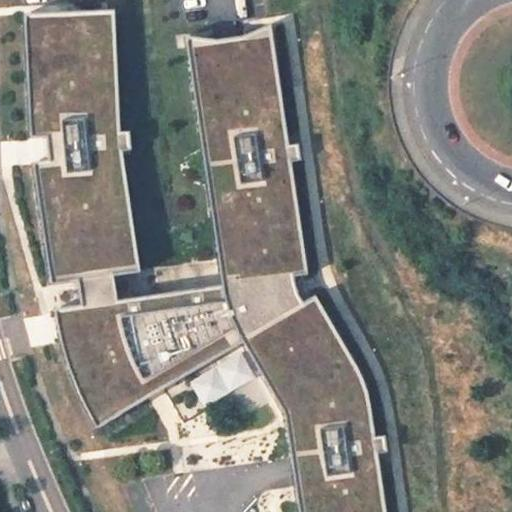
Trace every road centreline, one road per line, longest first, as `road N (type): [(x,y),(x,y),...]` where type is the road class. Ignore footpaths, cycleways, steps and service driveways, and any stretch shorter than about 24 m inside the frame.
road 1 (primary): [(442,19),(422,80),(425,113),(459,168),(511,195)]
road 2 (tertiary): [(50,511),(0,380)]
